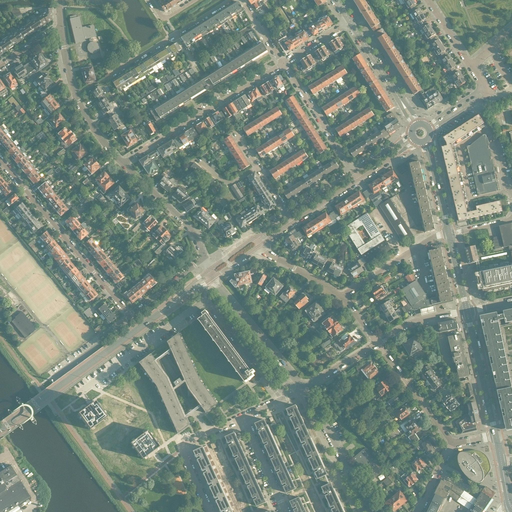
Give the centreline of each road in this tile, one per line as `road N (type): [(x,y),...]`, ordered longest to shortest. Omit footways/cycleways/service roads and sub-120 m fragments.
road 1 (residential): [(129,316),(0,159)]
road 2 (tertiary): [(0,429),(159,312)]
road 3 (residential): [(122,163),(283,63)]
road 4 (residential): [(122,163),(75,95),(61,28)]
road 5 (residential): [(103,80),(229,0)]
road 6 (residential): [(304,388),(213,277)]
road 7 (residential): [(370,511),(304,388)]
road 8 (residential): [(209,511),(181,444),(242,417)]
road 9 (residential): [(353,171),(283,63)]
road 10 (tertiary): [(495,435),(466,311)]
road 11 (residential): [(203,257),(185,223),(122,163)]
road 12 (residential): [(451,443),(377,343)]
road 13 (residential): [(343,296),(448,233)]
